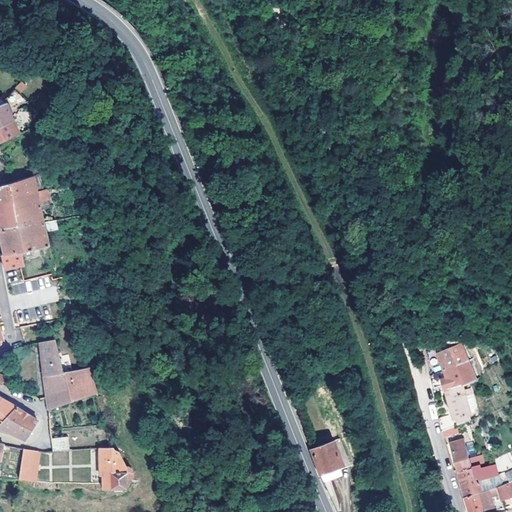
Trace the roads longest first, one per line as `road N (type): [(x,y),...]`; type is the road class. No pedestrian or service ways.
road 1 (tertiary): [(324,511),(142,55),(84,0)]
road 2 (track): [(194,0),(300,197),(361,356),(399,511)]
road 3 (track): [(269,0),(421,389)]
road 4 (residential): [(457,511),(421,389)]
